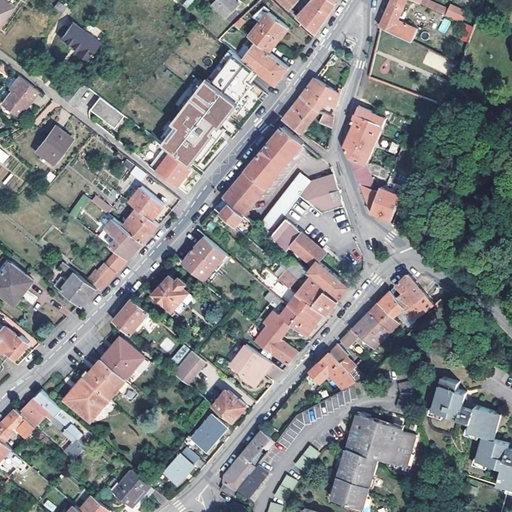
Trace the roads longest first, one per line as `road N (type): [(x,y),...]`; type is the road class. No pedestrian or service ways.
road 1 (residential): [(197,488),(388,266),(414,258)]
road 2 (residential): [(368,0),(338,148),(361,210),(414,258)]
road 3 (tertiary): [(196,205),(102,312),(0,406)]
road 4 (tertiary): [(358,0),(196,205)]
road 5 (residential): [(0,53),(196,205)]
road 6 (residential): [(414,258),(511,329)]
